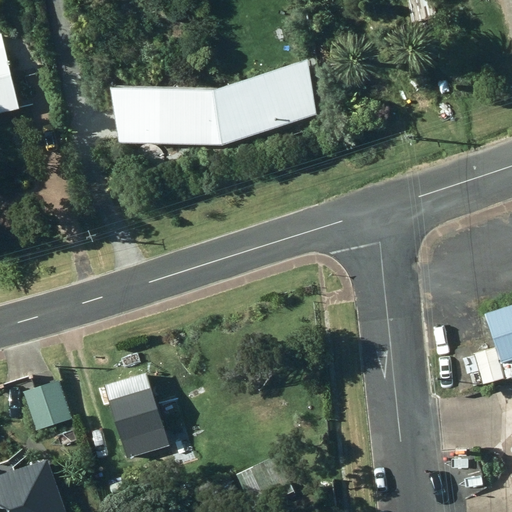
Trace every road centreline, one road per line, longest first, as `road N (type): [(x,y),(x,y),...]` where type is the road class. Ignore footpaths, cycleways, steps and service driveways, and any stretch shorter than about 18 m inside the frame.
road 1 (residential): [(376,209),(0,327)]
road 2 (residential): [(376,209),(410,511)]
road 3 (residential): [(511,158),(376,209)]
